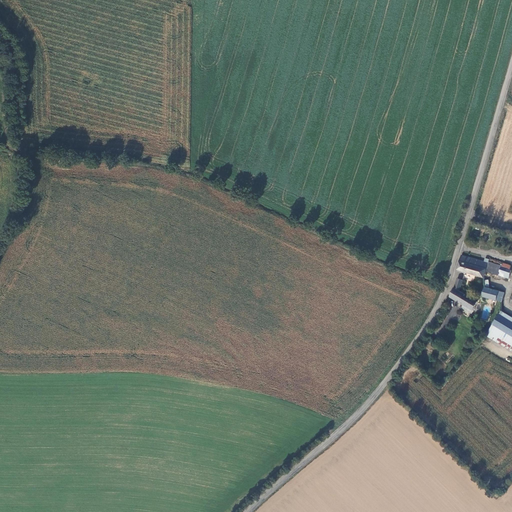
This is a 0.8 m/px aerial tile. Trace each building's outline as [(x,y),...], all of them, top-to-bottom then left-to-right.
[(488,263),(463,256),(458,270),(485,277),(487,272),(500,275),(501,273),(503,273),(502,276),(510,278),(511,270),(502,267),(502,266),(489,262),(488,263)] [(475,311),(478,302),(460,291),(461,288),(463,281),(458,279),(455,289),(451,297),(475,311)] [(484,296),(503,301),(506,293),(486,288),(484,296)] [(511,322),(511,318),(502,312),(500,315),(511,322)] [(511,322),(500,315),(495,325),(511,335),(511,322)] [(511,335),(495,325),(490,332),(488,337),(511,351),(511,335)]
